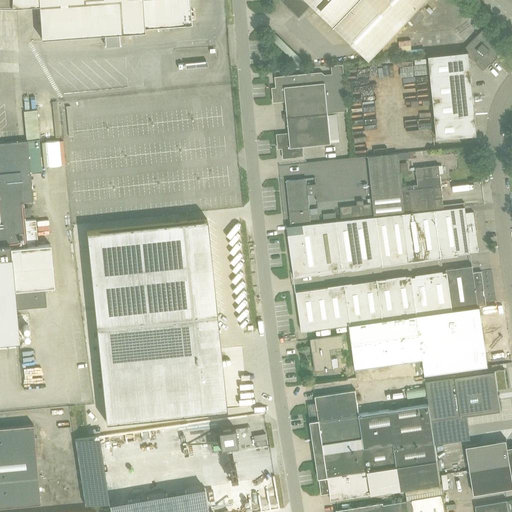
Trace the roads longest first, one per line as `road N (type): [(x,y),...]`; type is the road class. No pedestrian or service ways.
road 1 (unclassified): [(296,511),(252,225),(238,0)]
road 2 (unclassified): [(511,239),(503,120),(511,99)]
